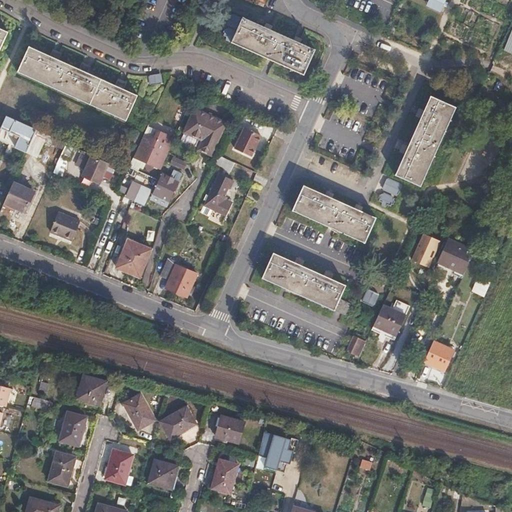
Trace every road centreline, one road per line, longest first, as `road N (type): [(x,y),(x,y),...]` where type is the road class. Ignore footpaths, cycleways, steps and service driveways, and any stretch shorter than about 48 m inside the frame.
road 1 (residential): [(4,0),(123,62),(210,59),(311,110)]
road 2 (residential): [(288,161),(369,194),(425,65),(364,38),(336,35)]
road 3 (residential): [(511,420),(212,331)]
road 4 (residential): [(212,331),(0,248)]
road 5 (residential): [(288,161),(212,331)]
road 6 (unknown): [(138,302),(166,226),(198,173)]
